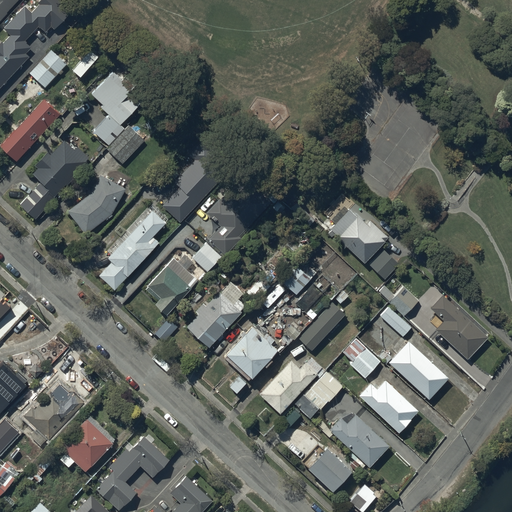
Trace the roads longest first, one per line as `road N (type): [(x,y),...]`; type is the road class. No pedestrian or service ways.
road 1 (residential): [(301,511),(0,233)]
road 2 (residential): [(407,511),(511,386)]
